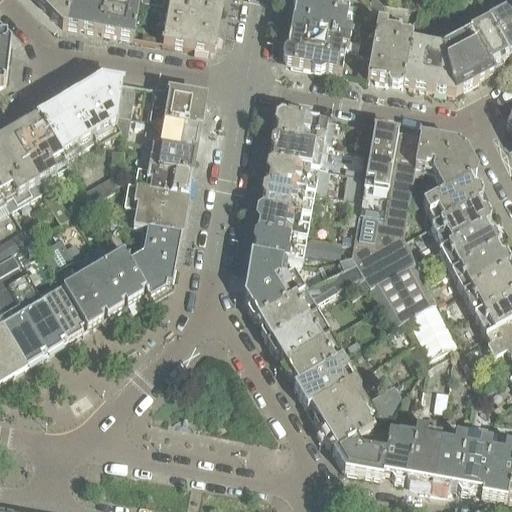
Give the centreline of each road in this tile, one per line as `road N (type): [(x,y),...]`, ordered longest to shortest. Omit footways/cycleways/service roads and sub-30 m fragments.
road 1 (residential): [(316,497),(58,452)]
road 2 (residential): [(199,324),(244,90)]
road 3 (residential): [(476,128),(244,90)]
road 4 (residential): [(316,497),(315,475),(234,341),(199,324)]
road 5 (residential): [(58,452),(88,442),(199,324)]
road 6 (residential): [(244,90),(67,62)]
